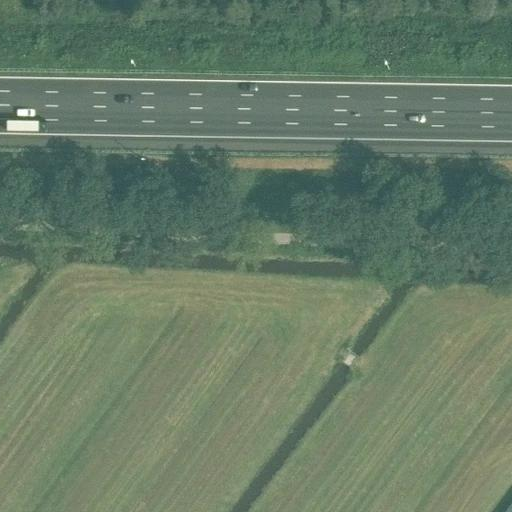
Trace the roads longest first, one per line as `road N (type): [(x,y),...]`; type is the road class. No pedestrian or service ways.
road 1 (unclassified): [(0,223),(511,250)]
road 2 (motorway): [(0,106),(511,115)]
